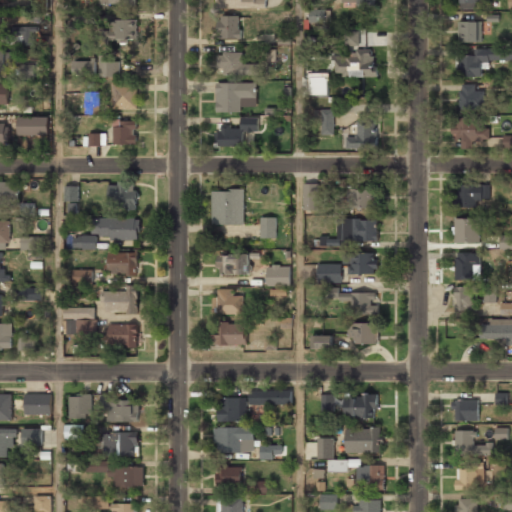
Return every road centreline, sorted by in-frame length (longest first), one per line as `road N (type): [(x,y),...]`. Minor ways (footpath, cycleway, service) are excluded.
road 1 (secondary): [(179,511),(178,0)]
road 2 (residential): [(417,0),(418,511)]
road 3 (residential): [(419,372),(0,372)]
road 4 (residential): [(418,164),(0,166)]
